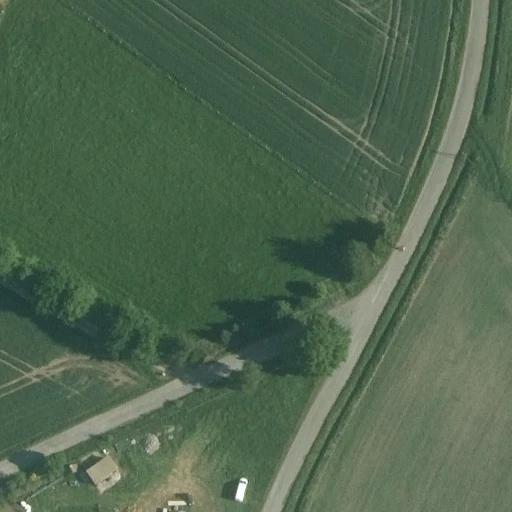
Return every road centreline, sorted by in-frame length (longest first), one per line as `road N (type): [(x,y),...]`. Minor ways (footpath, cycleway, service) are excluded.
road 1 (unclassified): [(280,511),(315,427),(431,208),(480,71),(486,0)]
road 2 (track): [(0,463),(352,320),(371,322)]
road 3 (track): [(206,376),(0,265)]
